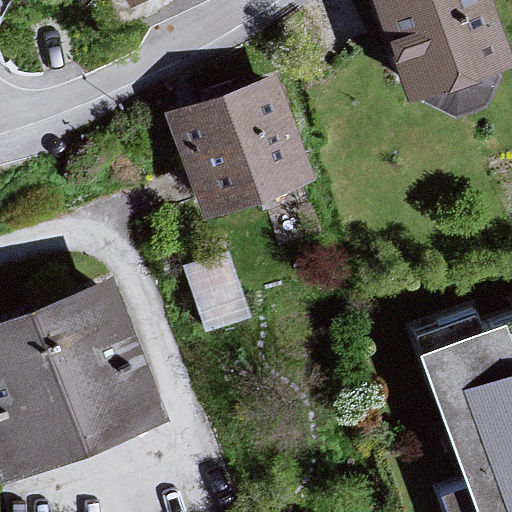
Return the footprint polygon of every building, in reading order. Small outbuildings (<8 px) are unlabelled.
[(117,0),(122,9),(138,0),(117,0)] [(488,0),(370,0),(400,100),(509,68),(488,0)] [(277,78),(159,118),(195,222),(313,181),(277,78)] [(106,261),(0,300),(0,458),(158,400),(106,261)] [(511,511),(511,314),(413,349),(471,511),(511,511)]
